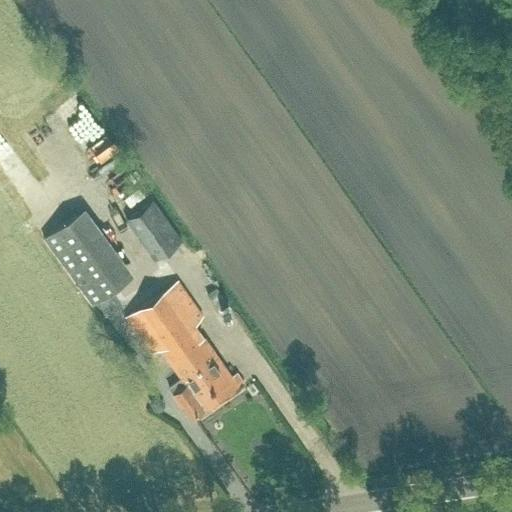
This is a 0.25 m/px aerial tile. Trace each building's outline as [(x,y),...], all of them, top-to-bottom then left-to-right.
[(94,123),(80,135),(94,152),(108,140),(94,123)] [(116,158),(98,166),(107,185),(124,177),(116,158)] [(153,257),(180,238),(152,198),(125,218),(153,257)] [(122,278),(74,212),(42,236),(90,302),(122,278)] [(229,374),(192,321),(201,315),(175,278),(124,313),(151,351),(159,344),(181,375),(168,384),(173,390),(190,416),(242,379),(236,370),(229,374)] [(216,286),(206,291),(218,309),(227,303),(216,286)] [(130,415),(139,399),(125,391),(116,407),(130,415)]
